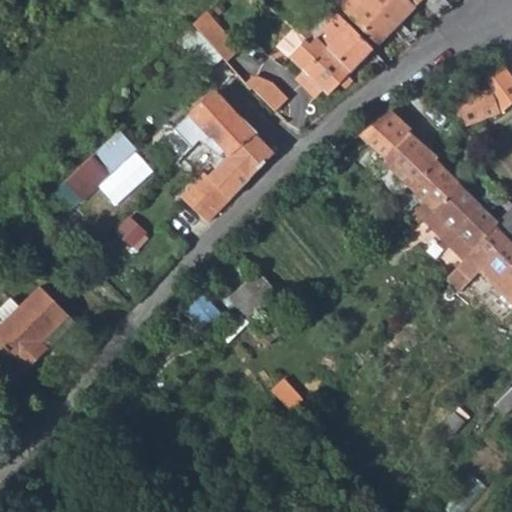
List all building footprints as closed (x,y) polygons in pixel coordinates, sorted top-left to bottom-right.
[(378,43),(414,7),(407,0),(337,0),(336,2),(378,43)] [(421,0),(422,0),(439,19),(451,8),(444,0),(421,0)] [(238,49),(205,12),(192,25),(209,43),(225,63),(238,49)] [(346,76),(371,50),(336,14),(313,38),(307,43),(302,39),(293,31),(277,47),(302,71),(323,91),(327,95),(339,83),(346,76)] [(307,33),(302,39),(307,43),(313,38),(307,33)] [(314,99),(323,91),(302,71),(294,79),(314,99)] [(352,81),(346,76),(339,83),(345,88),(352,81)] [(250,79),(244,85),(248,89),(250,88),(274,111),(285,100),(274,89),(269,84),(252,78),(250,79)] [(463,127),(480,120),(487,117),(499,112),(491,90),(475,96),(474,93),(452,103),(463,127)] [(197,133),(199,137),(218,157),(222,153),(225,157),(228,159),(253,133),(233,112),(213,91),(187,116),(200,129),(197,133)] [(406,180),(434,207),(458,184),(432,160),(434,157),(407,130),(409,128),(389,108),(361,127),(385,151),(383,154),(408,178),(406,180)] [(190,140),(197,133),(200,129),(187,116),(177,126),(190,140)] [(216,212),(218,213),(272,153),(253,133),(228,159),(225,157),(222,161),(206,179),(215,188),(195,209),(208,221),(216,212)] [(111,151),(105,144),(65,182),(83,199),(107,175),(97,164),(111,151)] [(75,207),(83,199),(65,182),(35,210),(46,220),(68,200),(75,207)] [(434,207),(476,246),(499,223),(458,184),(434,207)] [(423,218),(465,258),(476,246),(434,207),(429,212),(423,218)] [(32,249),(53,228),(46,221),(46,220),(35,210),(7,236),(5,239),(16,249),(24,242),(32,249)] [(511,248),(509,244),(511,241),(511,212),(510,211),(499,223),(476,246),(465,258),(445,279),(457,291),(487,264),(498,275),(489,284),(511,304),(511,248)] [(130,213),(116,229),(137,247),(151,231),(130,213)] [(405,233),(399,227),(371,248),(377,256),(405,233)] [(409,239),(405,233),(377,256),(383,262),(409,239)] [(507,318),(511,312),(511,304),(489,284),(498,275),(487,264),(457,291),(470,303),(480,293),(507,318)] [(231,300),(252,318),(281,288),(262,270),(231,300)] [(0,326),(0,346),(1,347),(48,297),(39,289),(0,326)] [(186,309),(209,330),(225,312),(202,291),(186,309)] [(66,317),(48,297),(1,347),(24,371),(39,356),(33,350),(39,344),(66,317)] [(39,356),(45,350),(72,323),(66,317),(39,344),(33,350),(39,356)] [(511,387),(495,405),(506,416),(511,410),(511,387)]
